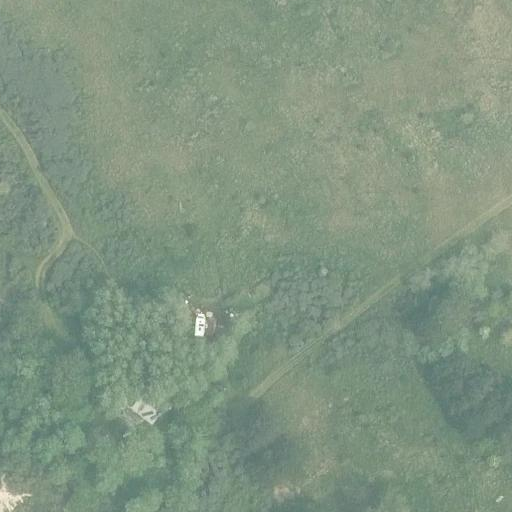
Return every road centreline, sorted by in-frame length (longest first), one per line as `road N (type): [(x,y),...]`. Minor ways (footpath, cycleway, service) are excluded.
road 1 (track): [(511,197),(235,407)]
road 2 (track): [(0,108),(63,219),(63,241),(40,278),(51,340)]
